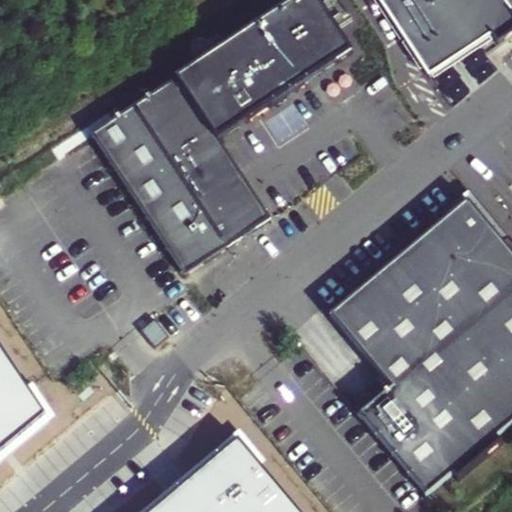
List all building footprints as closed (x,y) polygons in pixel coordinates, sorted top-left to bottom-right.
[(302,0),(96,136),(189,277),(275,220),(223,142),(321,77),(357,53),(322,0),(302,0)] [(494,38),(499,46),(511,37),(511,11),(504,0),(376,0),(431,80),(494,38)] [(333,316),(395,390),(362,417),(428,497),(456,474),(462,480),(505,445),(498,437),(511,426),(511,250),(472,202),(333,316)] [(0,346),(0,454),(46,416),(0,346)] [(152,511),(298,511),(238,440),(152,511)]
